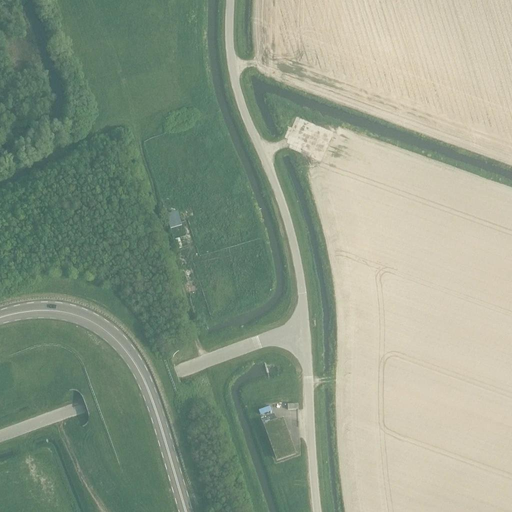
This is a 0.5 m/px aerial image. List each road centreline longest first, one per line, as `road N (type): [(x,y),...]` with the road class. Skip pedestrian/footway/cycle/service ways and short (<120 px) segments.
road 1 (unclassified): [(230,0),(232,71),(292,240),(303,332)]
road 2 (unclassified): [(0,435),(303,332)]
road 3 (secondary): [(185,511),(145,384),(115,339),(53,310),(0,317)]
road 4 (unclassified): [(303,332),(317,511)]
